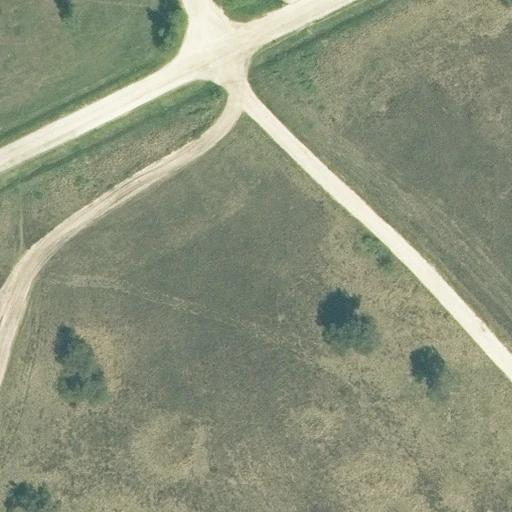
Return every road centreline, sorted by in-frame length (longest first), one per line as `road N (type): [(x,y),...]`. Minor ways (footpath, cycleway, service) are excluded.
road 1 (track): [(511,372),(422,272),(240,96),(219,54)]
road 2 (track): [(0,331),(16,282),(47,241),(207,139),(240,96)]
road 3 (track): [(0,160),(219,54)]
road 4 (track): [(219,54),(338,0)]
